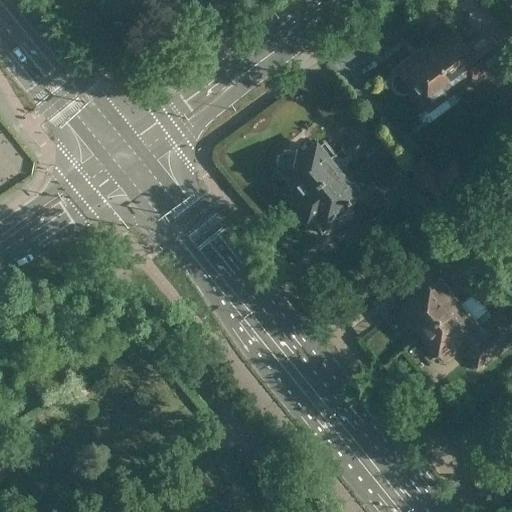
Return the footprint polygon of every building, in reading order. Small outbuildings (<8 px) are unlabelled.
[(425,50),(456,92),(480,74),(478,71),(482,68),(486,74),(493,69),(499,78),(511,68),(511,62),(490,33),(471,47),(468,42),(462,47),(452,34),(444,41),(445,42),(429,53),(426,49),(425,50)] [(455,93),(456,92),(425,50),(398,70),(399,71),(394,74),(392,77),(390,80),(390,84),(390,89),(392,92),(397,95),(401,96),(405,96),(409,94),(421,111),(452,88),(455,93)] [(296,203),(337,171),(375,141),(359,122),(341,137),(347,145),(339,151),(345,158),(341,162),(325,142),(318,147),(317,146),(301,159),(297,153),(294,155),(294,154),(291,152),(289,151),(286,151),(283,153),(281,155),(280,156),(279,159),(279,161),(280,163),(282,165),(280,167),(296,187),(288,193),(296,203)] [(437,204),(467,179),(471,176),(456,157),(437,172),(424,156),(409,169),(437,204)] [(337,171),(296,203),(295,204),(307,219),(309,217),(322,233),(356,205),(367,220),(386,205),(377,193),(372,197),(366,189),(361,192),(352,181),(348,184),(337,171)] [(467,179),(437,204),(455,225),(485,200),(467,179)] [(372,289),(379,297),(397,284),(391,276),(397,272),(382,252),(367,263),(382,283),(372,289)] [(422,332),(459,301),(450,290),(451,289),(442,277),(439,279),(425,261),(406,277),(420,294),(394,314),(404,327),(412,320),(422,332)] [(459,301),(422,332),(443,358),(461,344),(468,353),(466,355),(471,361),(473,359),(477,365),(511,336),(511,308),(509,305),(482,327),(479,324),(490,315),(472,293),(460,303),(459,301)]
